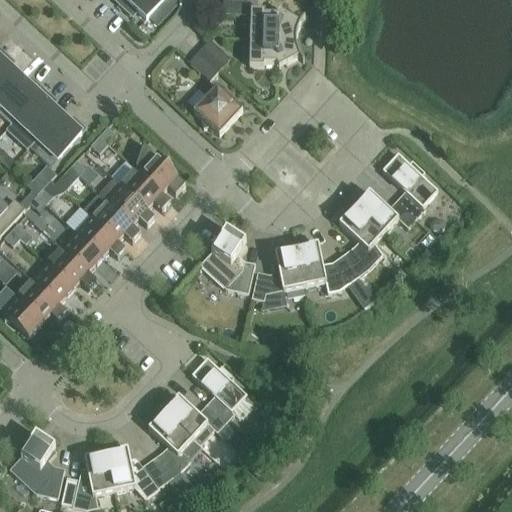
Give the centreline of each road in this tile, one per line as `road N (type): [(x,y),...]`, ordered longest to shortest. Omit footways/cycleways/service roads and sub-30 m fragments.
road 1 (residential): [(37,389),(76,426),(121,424),(138,409),(178,357),(114,306)]
road 2 (residential): [(228,186),(267,217),(300,215),(370,139),(318,91)]
road 3 (secondary): [(398,511),(511,389)]
road 4 (residential): [(114,306),(228,186)]
road 5 (residential): [(116,82),(89,89),(0,3)]
road 6 (residential): [(228,186),(123,90)]
road 7 (residential): [(318,91),(228,186)]
